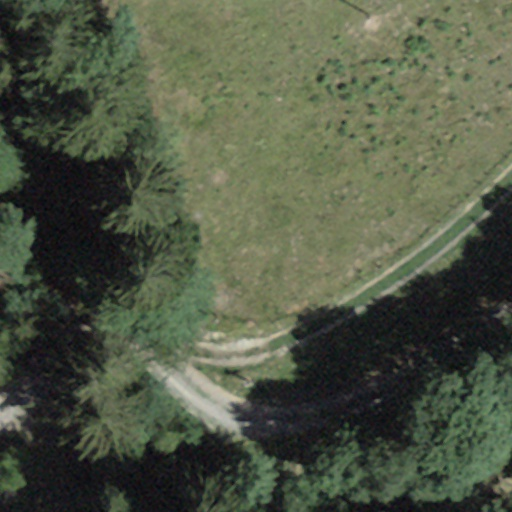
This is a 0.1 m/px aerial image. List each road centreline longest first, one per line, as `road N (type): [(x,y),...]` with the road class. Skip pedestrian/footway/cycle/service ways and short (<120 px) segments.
road 1 (unclassified): [(181,362),(322,322),(402,271),(511,174)]
road 2 (unclassified): [(181,362),(236,422),(319,425),(422,378),(511,318)]
road 3 (unclassified): [(0,414),(77,357),(129,352),(181,362)]
